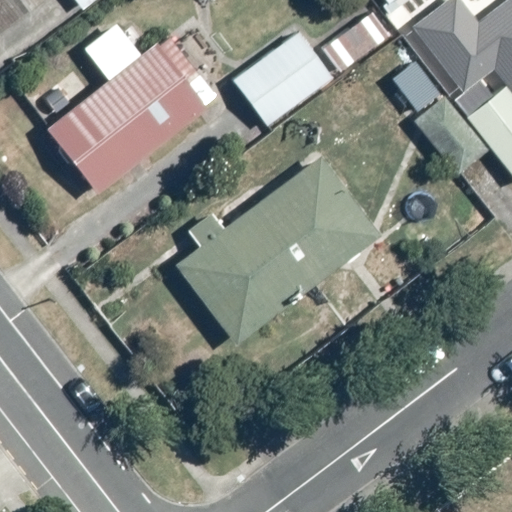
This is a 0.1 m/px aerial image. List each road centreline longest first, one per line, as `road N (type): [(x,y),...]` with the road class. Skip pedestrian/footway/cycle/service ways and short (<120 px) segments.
road 1 (residential): [(263,511),(511,325)]
road 2 (residential): [(115,511),(0,361)]
